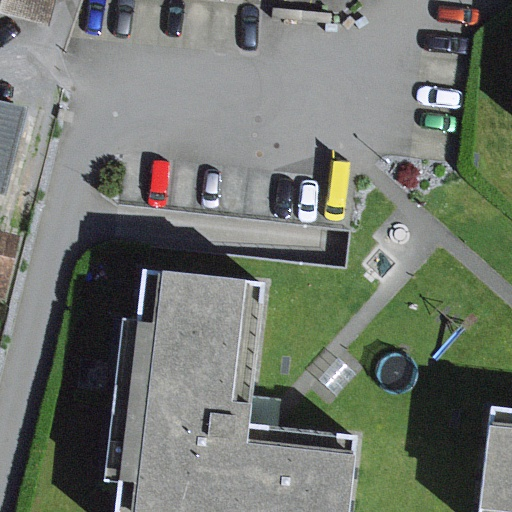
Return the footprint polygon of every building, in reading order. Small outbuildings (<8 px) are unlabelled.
[(0,0),(0,17),(47,29),(53,0),(0,0)] [(28,110),(0,103),(0,198),(5,200),(28,110)] [(20,238),(0,233),(0,300),(5,301),(20,238)] [(235,407),(246,286),(140,273),(113,511),(348,511),(355,455),(249,446),(250,406),(235,407)] [(511,511),(511,413),(490,411),(483,511),(511,511)]
